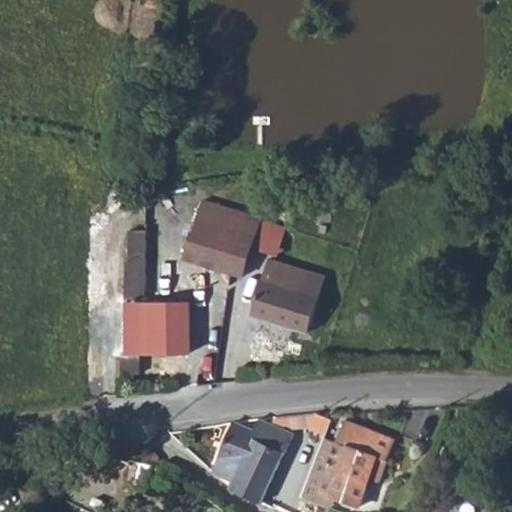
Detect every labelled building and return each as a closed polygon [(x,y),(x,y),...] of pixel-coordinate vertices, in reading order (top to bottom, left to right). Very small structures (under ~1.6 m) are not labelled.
[(253,248),(261,220),(262,218),(204,200),(186,259),(244,276),(253,248)] [(287,228),(261,220),(253,248),(279,256),(287,228)] [(122,288),(125,288),(125,302),(145,301),(149,228),(131,226),(128,260),(125,263),(121,284),(122,288)] [(270,258),(253,313),(311,330),(327,274),(270,258)] [(125,302),(126,350),(139,350),(188,348),(188,300),(145,301),(125,302)] [(126,350),(121,350),(121,370),(129,370),(141,369),(139,350),(126,350)] [(309,427),(323,432),(330,414),(316,409),(309,427)] [(262,416),(253,430),(284,448),(291,432),(262,416)] [(350,421),(342,419),(335,437),(327,435),(306,494),(336,504),(338,496),(364,504),(374,477),(383,480),(398,436),(351,417),(350,421)] [(237,478),(234,487),(264,500),(284,448),(253,430),(237,420),(217,470),(237,478)] [(148,451),(144,457),(134,489),(153,495),(159,484),(174,490),(179,473),(166,464),(161,460),(148,451)]
